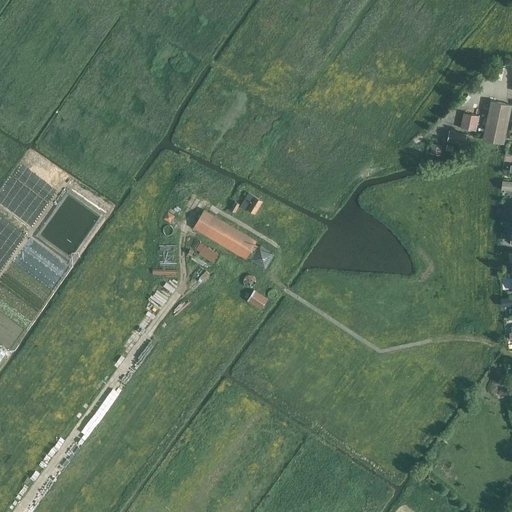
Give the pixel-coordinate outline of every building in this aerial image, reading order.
[(489,114),(483,139),(504,143),(509,118),(511,105),(491,101),(489,114)] [(476,131),(479,116),(463,113),(460,127),(476,131)] [(467,134),(449,131),(447,141),(465,144),(467,134)] [(432,143),(432,144),(430,154),(441,156),(443,145),(432,143)] [(511,181),(502,181),(501,190),(504,190),(504,196),(511,197),(511,181)] [(256,213),(263,201),(249,192),(241,206),(247,210),(249,208),(256,213)] [(235,213),(240,204),(235,201),(230,210),(235,213)] [(257,241),(205,210),(194,227),(246,258),(247,256),(251,258),(250,260),(265,269),(274,254),(259,245),(259,246),(255,244),(257,241)] [(241,268),(220,255),(200,242),(196,249),(200,252),(199,254),(213,263),(215,261),(216,262),(237,275),(241,268)] [(23,320),(26,333),(55,292),(50,288),(49,290),(41,292),(39,285),(33,292),(28,294),(36,299),(36,302),(28,303),(28,299),(24,303),(17,305),(14,309),(16,317),(17,316),(23,320)] [(274,302),(268,299),(268,298),(254,289),(246,300),(261,309),(262,308),(268,311),(274,302)]
